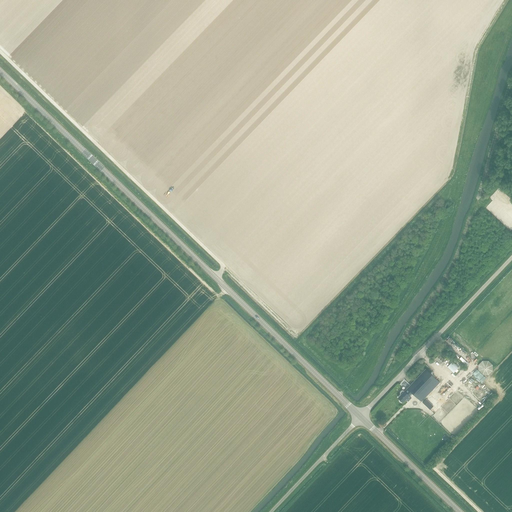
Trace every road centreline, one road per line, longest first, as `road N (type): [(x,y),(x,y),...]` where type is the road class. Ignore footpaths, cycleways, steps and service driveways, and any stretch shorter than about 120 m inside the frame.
road 1 (secondary): [(360,417),(0,71)]
road 2 (unclassified): [(360,417),(511,257)]
road 3 (secondary): [(458,511),(360,417)]
road 4 (unclassified): [(270,511),(360,417)]
